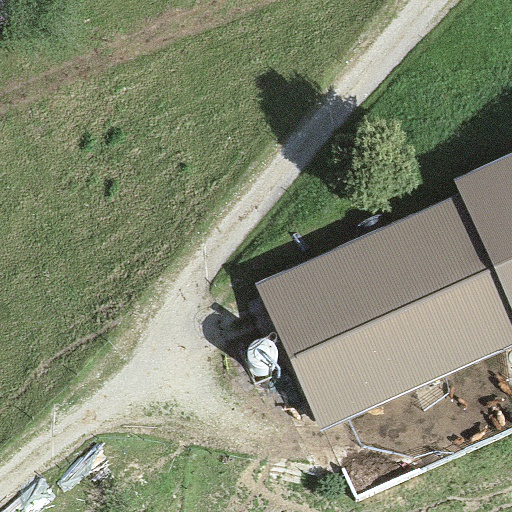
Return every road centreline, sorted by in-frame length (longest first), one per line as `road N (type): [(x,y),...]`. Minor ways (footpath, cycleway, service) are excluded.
road 1 (track): [(0,480),(92,405),(291,156),(433,0)]
road 2 (track): [(0,98),(270,0)]
